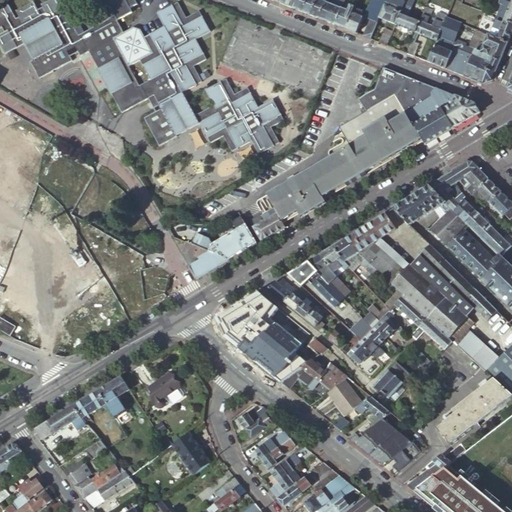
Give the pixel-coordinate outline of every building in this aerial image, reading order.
[(67,65),(64,61),(61,56),(69,52),(72,57),(74,62),(83,57),(116,118),(142,103),(148,100),(156,114),(150,117),(138,124),(153,152),(171,142),(171,141),(194,128),(205,147),(218,140),(226,156),(246,144),(253,158),(274,146),(266,131),(278,124),(266,103),(252,112),(240,91),(228,98),(220,84),(199,95),(207,110),(188,121),(175,98),(195,87),(186,71),(200,64),(189,44),(204,36),(193,15),(179,23),(171,8),(151,19),(159,32),(139,43),(148,59),(135,66),(145,85),(135,91),(109,44),(118,39),(112,27),(126,18),(124,14),(132,10),(126,0),(103,0),(105,1),(95,6),(105,23),(73,40),(62,20),(63,19),(53,0),(35,10),(37,12),(32,15),(27,7),(9,16),(13,23),(10,24),(0,6),(0,58),(18,49),(28,66),(24,68),(34,84),(67,65)] [(272,0),(272,1),(293,9),(297,0),(272,0)] [(297,0),(293,9),(302,13),(308,0),(297,0)] [(308,0),(302,13),(309,15),(313,8),(314,6),(316,3),(317,0),(308,0)] [(313,8),(309,15),(317,18),(321,11),(326,2),(326,0),(317,0),(316,3),(314,6),(313,8)] [(335,0),(334,2),(333,5),(340,8),(345,0),(344,0),(335,0)] [(340,8),(334,25),(345,29),(353,7),(354,7),(350,5),(347,11),(342,9),(345,0),(340,8)] [(347,11),(350,5),(351,2),(345,0),(342,9),(347,11)] [(371,0),(363,17),(364,17),(370,20),(377,23),(380,18),(386,0),(371,0)] [(386,0),(380,18),(396,25),(404,5),(405,4),(406,1),(402,0),(386,0)] [(511,0),(511,2),(505,0),(503,0),(497,17),(497,18),(511,23),(511,0)] [(321,11),(317,18),(325,21),(326,22),(331,5),(326,2),(321,11)] [(333,5),(326,22),(334,25),(340,8),(333,5)] [(404,5),(396,25),(415,32),(420,21),(407,16),(411,7),(404,5)] [(353,7),(345,29),(357,34),(364,17),(363,17),(361,16),(363,11),(353,7)] [(459,16),(448,12),(446,17),(457,21),(459,16)] [(436,41),(438,36),(442,27),(444,23),(435,20),(432,26),(427,24),(429,17),(422,15),(420,21),(415,32),(436,41)] [(453,42),(460,26),(461,23),(457,21),(446,17),(444,23),(442,27),(438,36),(453,42)] [(508,43),(511,33),(511,23),(497,18),(491,32),(487,31),(486,33),(488,34),(508,43)] [(371,40),(377,23),(370,20),(364,37),(369,39),(371,40)] [(483,45),(488,34),(486,33),(461,23),(460,26),(483,45)] [(379,43),(387,46),(393,32),(385,29),(379,43)] [(504,54),(508,43),(488,34),(483,45),(504,54)] [(436,41),(435,45),(450,51),(452,44),(453,42),(438,36),(436,41)] [(412,42),(407,54),(409,55),(413,56),(418,44),(412,42)] [(434,65),(443,68),(450,51),(435,45),(428,62),(434,65)] [(493,81),(504,54),(483,45),(480,52),(475,50),(473,55),(464,77),(476,81),(483,84),(493,81)] [(450,51),(443,68),(456,73),(459,66),(464,51),(454,47),(452,52),(450,51)] [(459,66),(456,73),(464,77),(473,55),(464,51),(459,66)] [(61,56),(64,61),(72,57),(69,52),(61,56)] [(384,68),(382,72),(376,84),(389,90),(396,86),(397,85),(403,75),(384,68)] [(440,90),(418,81),(415,85),(414,86),(412,88),(407,94),(416,100),(420,106),(434,97),(433,96),(440,90)] [(374,106),(385,99),(394,93),(396,96),(398,94),(400,96),(402,95),(405,96),(399,92),(396,86),(389,90),(378,95),(368,97),(374,106)] [(358,98),(366,110),(374,106),(368,97),(378,95),(374,90),(363,94),(358,98)] [(440,90),(433,96),(434,97),(438,103),(441,108),(453,129),(474,116),(479,114),(479,111),(474,103),(440,90)] [(394,93),(385,99),(411,148),(424,141),(404,110),(397,98),(396,96),(394,93)] [(407,94),(405,96),(410,103),(415,109),(420,106),(416,100),(407,94)] [(410,103),(405,96),(402,95),(400,96),(405,105),(410,103)] [(397,98),(404,110),(409,107),(413,113),(418,111),(424,119),(441,108),(438,103),(434,97),(420,106),(415,109),(410,103),(405,105),(400,96),(397,98)] [(374,106),(366,110),(394,158),(411,148),(385,99),(374,106)] [(148,100),(142,103),(150,117),(156,114),(148,100)] [(424,141),(426,145),(453,129),(441,108),(424,119),(418,111),(413,113),(409,107),(404,110),(424,141)] [(313,210),(326,203),(324,199),(394,158),(366,110),(339,127),(349,145),(266,193),(273,207),(282,223),(298,214),(300,217),(313,210)] [(462,165),(452,171),(459,180),(465,177),(477,189),(488,179),(471,162),(467,162),(462,165)] [(459,180),(452,171),(440,178),(448,187),(456,195),(460,191),(455,182),(459,180)] [(465,177),(459,180),(472,194),(477,189),(465,177)] [(440,178),(429,185),(446,202),(447,203),(451,207),(454,210),(460,203),(458,201),(453,197),(445,189),(448,187),(440,178)] [(477,189),(472,194),(476,198),(481,193),(489,202),(500,192),(488,179),(477,189)] [(187,206),(209,193),(203,183),(181,196),(187,206)] [(429,185),(392,209),(409,225),(416,221),(426,228),(439,216),(434,209),(446,202),(429,185)] [(445,189),(453,197),(456,195),(448,187),(445,189)] [(464,195),(460,191),(456,195),(453,197),(458,201),(464,195)] [(503,217),(505,215),(511,208),(511,207),(511,203),(500,192),(489,202),(503,217)] [(464,195),(458,201),(460,203),(464,199),(466,197),(464,195)] [(460,203),(454,210),(464,219),(474,209),(464,199),(460,203)] [(447,203),(446,202),(434,209),(439,216),(441,217),(451,207),(447,203)] [(282,228),(284,227),(282,223),(273,207),(261,214),(263,216),(268,214),(270,217),(262,221),(258,215),(249,221),(261,241),(282,228)] [(441,217),(430,227),(446,243),(466,222),(464,219),(454,210),(451,207),(441,217)] [(464,219),(466,222),(472,227),(482,217),(474,209),(464,219)] [(344,239),(358,252),(381,238),(395,228),(385,213),(377,218),(368,224),(344,239)] [(197,247),(229,260),(238,254),(257,243),(241,216),(233,221),(237,229),(234,231),(231,229),(228,232),(228,234),(211,244),(209,239),(196,233),(191,244),(197,247)] [(479,234),(489,224),(482,217),(472,227),(479,234)] [(48,233),(58,239),(28,294),(81,322),(119,251),(56,218),(48,233)] [(479,234),(486,241),(496,230),(489,224),(479,234)] [(492,261),(495,259),(465,229),(462,231),(492,261)] [(493,248),(503,237),(496,230),(486,241),(493,248)] [(492,261),(462,231),(448,245),(483,280),(497,266),(492,261)] [(496,251),(499,254),(501,256),(511,246),(503,237),(493,248),(496,251)] [(381,238),(358,252),(369,262),(380,250),(382,250),(395,261),(395,263),(383,276),(392,284),(410,265),(381,238)] [(369,262),(358,252),(344,239),(333,246),(350,265),(354,270),(362,264),(373,274),(377,270),(369,262)] [(197,247),(191,244),(186,242),(182,250),(193,255),(197,247)] [(474,289),(429,245),(420,255),(487,321),(497,311),(486,301),(474,289)] [(333,246),(318,256),(338,277),(350,265),(333,246)] [(507,262),(511,257),(511,246),(501,256),(507,262)] [(189,267),(197,279),(199,278),(229,260),(197,247),(193,255),(200,257),(201,260),(189,267)] [(380,250),(369,262),(377,270),(383,276),(395,263),(395,261),(382,250),(380,250)] [(318,256),(308,262),(317,271),(321,275),(330,284),(338,277),(318,256)] [(301,266),(288,274),(302,287),(308,281),(317,271),(308,262),(301,266)] [(458,346),(468,335),(464,332),(473,322),(410,265),(392,284),(399,290),(405,295),(404,297),(428,319),(440,330),(447,337),(453,342),(458,346)] [(317,271),(308,281),(311,285),(321,275),(317,271)] [(339,293),(334,289),(330,284),(321,275),(311,285),(328,302),(329,303),(332,305),(333,306),(336,307),(341,302),(337,298),(335,297),(339,293)] [(340,291),(346,297),(351,291),(338,277),(330,284),(334,289),(336,287),(340,291)] [(293,294),(296,290),(282,278),(276,282),(293,294)] [(266,288),(284,303),(293,294),(276,282),(266,288)] [(284,303),(295,311),(303,302),(306,298),(299,292),(296,290),(293,294),(284,303)] [(391,309),(395,305),(404,297),(405,295),(399,290),(385,304),(387,306),(390,310),(391,309)] [(344,298),(339,293),(335,297),(337,298),(341,302),(344,298)] [(428,319),(404,297),(395,305),(420,327),(428,319)] [(295,311),(305,320),(313,310),(303,302),(295,311)] [(368,310),(371,312),(375,317),(381,312),(373,305),(368,310)] [(379,321),(384,317),(388,313),(390,310),(387,306),(381,312),(375,317),(379,321)] [(307,321),(315,328),(321,320),(323,318),(313,310),(305,320),(307,321)] [(507,322),(497,311),(487,321),(498,332),(507,322)] [(364,319),(373,328),(374,327),(379,321),(375,317),(371,312),(364,319)] [(388,313),(384,317),(393,326),(395,328),(401,334),(403,332),(399,324),(391,316),(388,313)] [(14,326),(0,317),(0,330),(9,335),(14,326)] [(379,321),(374,327),(386,339),(394,331),(393,330),(391,327),(393,326),(384,317),(379,321)] [(356,334),(362,340),(366,335),(373,328),(364,319),(352,331),(356,334)] [(428,319),(420,327),(433,338),(440,330),(428,319)] [(321,320),(315,328),(319,331),(322,327),(325,324),(321,320)] [(468,335),(470,334),(477,326),(473,322),(464,332),(468,335)] [(325,330),(322,327),(319,331),(326,337),(330,333),(325,330)] [(373,328),(366,335),(378,347),(386,339),(374,327),(373,328)] [(419,328),(411,336),(416,341),(424,332),(419,328)] [(326,337),(338,347),(344,341),(345,339),(333,329),(330,333),(326,337)] [(440,345),(443,341),(447,337),(440,330),(433,338),(424,348),(432,355),(441,346),(440,345)] [(483,369),(486,372),(488,369),(498,359),(470,334),(468,335),(458,346),(459,348),(471,358),(473,360),(478,364),(483,369)] [(360,341),(359,343),(371,355),(378,347),(366,335),(362,340),(360,341)] [(453,342),(447,337),(443,341),(449,346),(453,342)] [(318,342),(315,339),(307,346),(311,348),(319,355),(327,349),(318,342)] [(347,344),(344,341),(338,347),(339,348),(341,349),(347,344)] [(371,355),(359,343),(358,343),(356,345),(352,349),(347,354),(358,364),(362,360),(363,362),(371,355)] [(341,349),(347,354),(352,349),(349,346),(347,344),(341,349)] [(398,350),(391,344),(389,346),(391,348),(389,349),(394,354),(398,350)] [(511,344),(498,359),(488,369),(511,394),(511,344)] [(376,360),(384,352),(378,347),(371,355),(372,356),(376,360)] [(423,361),(426,358),(415,347),(411,347),(410,348),(423,361)] [(432,364),(426,358),(423,361),(417,368),(423,374),(419,377),(444,399),(449,394),(425,372),(432,364)] [(310,361),(302,367),(301,368),(317,382),(329,392),(343,381),(347,378),(330,364),(324,373),(311,361),(310,361)] [(395,364),(388,371),(402,384),(409,377),(395,364)] [(317,382),(301,368),(296,372),(301,376),(301,375),(303,376),(300,379),(311,389),(317,382)] [(374,386),(379,391),(380,392),(388,399),(402,384),(388,371),(374,386)] [(301,376),(296,372),(281,383),(290,390),(299,378),(301,376)] [(170,375),(144,392),(153,406),(154,407),(155,408),(156,409),(157,409),(158,410),(159,410),(159,409),(160,409),(161,409),(162,408),(162,407),(163,406),(163,405),(163,404),(163,403),(163,402),(163,401),(165,400),(179,390),(170,375)] [(121,377),(111,383),(119,396),(129,390),(121,377)] [(511,396),(511,395),(494,379),(452,411),(454,414),(436,428),(449,445),(511,396)] [(343,381),(329,392),(327,394),(337,403),(353,391),(343,381)] [(111,383),(97,392),(105,404),(114,417),(121,413),(124,411),(116,398),(119,396),(111,383)] [(179,390),(165,400),(169,405),(172,406),(182,400),(183,396),(179,390)] [(364,401),(353,391),(337,403),(347,414),(354,409),(361,404),(364,401)] [(105,404),(97,392),(93,395),(86,399),(95,411),(105,404)] [(372,398),(370,397),(364,401),(361,404),(367,409),(371,412),(381,405),(374,399),(372,398)] [(86,399),(72,407),(80,417),(85,423),(87,421),(85,417),(95,411),(86,399)] [(361,404),(354,409),(362,415),(367,409),(361,404)] [(391,413),(381,405),(371,412),(374,415),(381,421),(391,413)] [(80,417),(72,407),(34,430),(40,439),(54,431),(55,432),(71,422),(80,417)] [(255,413),(259,418),(265,414),(267,413),(262,407),(255,413)] [(238,420),(244,429),(259,418),(255,413),(252,409),(238,420)] [(271,423),(265,414),(259,418),(244,429),(251,438),(271,423)] [(381,421),(374,415),(368,420),(371,423),(368,427),(370,429),(381,421)] [(80,417),(71,422),(77,431),(86,425),(85,423),(80,417)] [(343,417),(331,426),(337,431),(338,432),(340,431),(348,425),(343,417)] [(85,434),(48,455),(50,457),(58,467),(85,451),(96,444),(87,432),(85,434)] [(348,439),(352,442),(358,438),(355,433),(348,439)] [(187,434),(171,447),(192,477),(209,463),(187,434)] [(276,449),(286,441),(289,439),(287,435),(277,442),(273,445),(276,449)] [(273,437),(269,440),(273,445),(277,442),(273,437)] [(273,445),(269,440),(254,451),(261,460),(276,449),(273,445)] [(275,460),(277,459),(292,448),(286,441),(276,449),(261,460),(268,470),(277,463),(275,460)] [(12,444),(0,451),(0,471),(13,464),(10,460),(22,452),(17,445),(12,444)] [(96,444),(85,451),(90,460),(103,453),(96,444)] [(460,445),(445,457),(452,462),(466,452),(460,445)] [(435,464),(443,469),(448,465),(452,462),(445,457),(442,455),(432,462),(435,464)] [(291,456),(271,472),(277,480),(292,469),(297,465),(291,456)] [(61,471),(82,499),(90,494),(80,481),(86,477),(89,475),(81,460),(61,471)] [(33,466),(29,461),(22,466),(26,472),(33,466)] [(319,467),(312,472),(305,478),(311,485),(317,493),(321,489),(339,476),(323,464),(319,467)] [(407,486),(413,492),(443,469),(435,464),(407,486)] [(417,489),(413,492),(437,511),(505,511),(504,511),(491,501),(483,494),(467,481),(458,474),(448,465),(443,469),(417,489)] [(88,481),(86,477),(80,481),(90,494),(96,490),(122,474),(120,471),(117,472),(113,466),(101,474),(93,478),(88,481)] [(123,472),(124,473),(128,478),(133,474),(128,468),(123,472)] [(292,469),(277,480),(279,483),(294,471),(292,469)] [(462,470),(458,474),(467,481),(470,477),(462,470)] [(294,471),(279,483),(285,492),(301,480),(294,471)] [(128,478),(124,473),(122,474),(96,490),(103,501),(118,492),(127,486),(132,483),(129,480),(128,478)] [(354,489),(339,476),(321,489),(333,505),(347,494),(354,489)] [(239,485),(234,478),(221,488),(226,495),(239,485)] [(285,492),(277,499),(281,503),(284,507),(302,493),(302,492),(311,485),(305,478),(301,480),(285,492)] [(28,481),(19,488),(26,497),(24,499),(26,501),(42,489),(36,481),(31,485),(28,481)] [(270,490),(277,499),(285,492),(279,483),(270,490)] [(239,485),(226,495),(207,509),(208,511),(212,508),(214,511),(218,508),(221,511),(239,498),(238,497),(245,492),(239,485)] [(4,489),(0,492),(0,501),(9,496),(4,489)] [(321,489),(317,493),(303,503),(310,511),(324,511),(333,505),(321,489)] [(90,494),(82,499),(90,509),(103,501),(96,490),(90,494)] [(486,490),(483,494),(491,501),(495,497),(486,490)] [(16,511),(14,511),(37,511),(52,501),(45,491),(28,504),(27,503),(16,511)] [(347,494),(333,505),(338,511),(341,511),(354,503),(347,494)] [(365,510),(373,504),(365,497),(358,502),(365,510)] [(154,511),(168,511),(160,502),(152,508),(154,511)] [(358,502),(345,511),(363,511),(365,510),(358,502)] [(259,511),(261,511),(255,503),(243,511),(259,511)]
